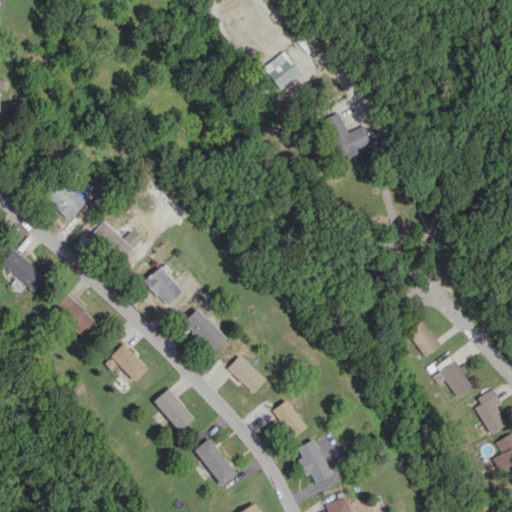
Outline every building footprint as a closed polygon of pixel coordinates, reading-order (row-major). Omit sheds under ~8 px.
[(262,66),(278,87),(299,71),(283,50),(262,66)] [(323,117),(337,158),(346,154),(347,156),(362,151),(361,146),(370,143),(363,124),(345,131),(338,112),(323,117)] [(66,219),(83,202),(61,179),(44,195),(66,219)] [(121,260),(132,248),(102,220),(90,233),(121,260)] [(0,263),(32,290),(44,275),(12,248),(0,262),(0,263)] [(142,280),(165,305),(181,290),(159,265),(142,280)] [(95,319),(65,292),(51,307),(80,335),(95,319)] [(210,352),(225,338),(196,307),(181,321),(210,352)] [(424,356),(439,345),(421,320),(406,331),(424,356)] [(147,368),(123,342),(109,355),(134,380),(147,368)] [(225,367),(251,392),(264,379),(238,354),(225,367)] [(435,365),(456,396),(471,386),(463,373),(450,354),(435,365)] [(152,401),(179,430),(192,417),(166,388),(152,401)] [(505,426),(496,405),(500,403),(493,388),(475,396),(479,404),(475,406),(487,434),(505,426)] [(305,426),(285,399),(270,410),(290,437),(305,426)] [(511,430),(494,441),(500,453),(492,457),(503,478),(511,473),(511,430)] [(193,449),(221,485),(235,473),(207,437),(193,449)] [(304,476),(309,473),(313,482),(329,475),(313,438),(295,446),(300,456),(296,458),(304,476)] [(350,511),(344,496),(324,503),(327,511),(350,511)] [(236,511),(259,511),(254,502),(236,511)]
